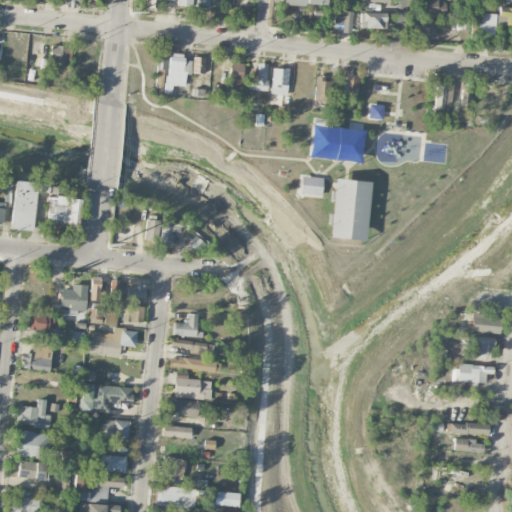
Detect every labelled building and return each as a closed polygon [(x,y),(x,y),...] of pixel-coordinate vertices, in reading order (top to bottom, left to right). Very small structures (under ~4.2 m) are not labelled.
[(158,0),(139,0),(140,1),(144,1),(144,10),(158,11),(158,0)] [(209,0),(196,0),(196,7),(208,8),(209,0)] [(444,0),(419,0),(419,14),(444,14),(444,0)] [(480,13),(479,37),(491,38),(492,24),(511,24),(511,7),(498,7),(498,14),(480,13)] [(334,24),(342,25),(342,32),(352,32),(352,11),(335,10),(334,24)] [(360,28),(385,28),(386,13),(360,12),(360,28)] [(436,24),(417,22),(416,37),(434,39),(436,24)] [(478,23),(471,23),(470,38),(478,38),(478,23)] [(64,67),(65,46),(50,45),(49,66),(64,67)] [(163,91),(164,55),(157,55),(155,90),(163,91)] [(172,85),(184,86),(185,73),(191,73),(192,58),(167,57),(166,92),(172,92),(172,85)] [(206,57),(193,57),(192,72),(205,73),(206,57)] [(241,96),(242,63),(230,62),(228,95),(241,96)] [(249,90),(266,90),(267,66),(250,65),(249,90)] [(286,95),(288,68),(272,68),(270,94),(286,95)] [(357,99),(356,76),(343,77),(343,99),(357,99)] [(329,78),(314,77),(314,101),(329,101),(329,78)] [(434,115),(448,115),(448,83),(435,83),(434,115)] [(496,89),(478,86),(474,105),(493,109),(496,89)] [(384,105),(369,103),(367,118),(382,120),(384,105)] [(468,108),(453,107),(452,121),(467,122),(468,108)] [(300,193),(301,176),(319,177),(321,178),(320,195),(300,193)] [(0,191),(11,192),(11,179),(0,178),(0,191)] [(363,241),(329,237),(333,185),(334,178),(348,180),(369,182),(363,241)] [(32,230),(36,192),(56,194),(57,185),(14,181),(10,228),(32,230)] [(78,223),(79,197),(47,196),(46,222),(78,223)] [(157,241),(157,220),(144,220),(144,240),(157,241)] [(171,246),(170,232),(179,232),(178,221),(159,222),(160,246),(171,246)] [(104,301),(105,291),(100,291),(100,277),(90,277),(89,300),(104,301)] [(110,294),(118,294),(118,280),(110,280),(110,294)] [(144,298),(145,282),(128,281),(127,298),(144,298)] [(86,285),(71,284),(71,289),(60,289),(59,313),(74,314),(74,312),(85,312),(86,285)] [(122,321),(143,322),(143,307),(122,307),(122,321)] [(89,323),(116,325),(116,311),(90,310),(89,323)] [(197,337),(198,314),(186,313),(186,322),(172,322),(172,335),(197,337)] [(52,330),(52,314),(29,314),(28,330),(52,330)] [(500,314),(471,314),(470,332),(499,332),(500,314)] [(84,352),(120,356),(121,347),(134,349),(136,332),(87,327),(84,352)] [(84,331),(68,330),(68,344),(83,345),(84,331)] [(493,337),(474,337),(473,358),(492,359),(493,337)] [(189,354),(212,355),(213,342),(171,340),(170,347),(189,348),(189,354)] [(33,353),(23,352),(22,368),(49,370),(50,344),(34,343),(33,353)] [(216,360),(168,356),(167,366),(215,371),(216,360)] [(480,386),(481,374),(490,375),(491,365),(456,364),(455,385),(480,386)] [(173,397),(209,399),(210,380),(186,379),(186,373),(174,372),(173,397)] [(109,403),(131,405),(132,387),(80,383),(78,410),(108,412),(109,403)] [(45,399),(36,399),(36,406),(17,406),(16,426),(49,427),(49,415),(44,415),(45,399)] [(197,417),(197,400),(173,399),(172,416),(197,417)] [(127,441),(128,421),(104,419),(103,440),(127,441)] [(445,433),(486,433),(486,423),(445,423),(445,433)] [(190,427),(162,425),(161,435),(189,437),(190,427)] [(481,451),(481,439),(453,438),(452,450),(481,451)] [(203,449),(213,449),(214,440),(203,439),(203,449)] [(125,455),(99,454),(99,471),(124,471),(125,455)] [(180,482),(185,460),(164,456),(159,478),(180,482)] [(48,480),(49,462),(18,461),(18,479),(48,480)] [(122,488),(123,476),(73,475),(73,499),(89,499),(89,487),(122,488)] [(193,508),(194,487),(156,486),(155,506),(193,508)] [(10,511),(16,511),(35,511),(39,493),(14,489),(10,511)] [(214,504),(237,507),(238,493),(215,491),(214,504)] [(105,504),(87,503),(86,511),(117,511),(118,510),(105,509),(105,504)]
